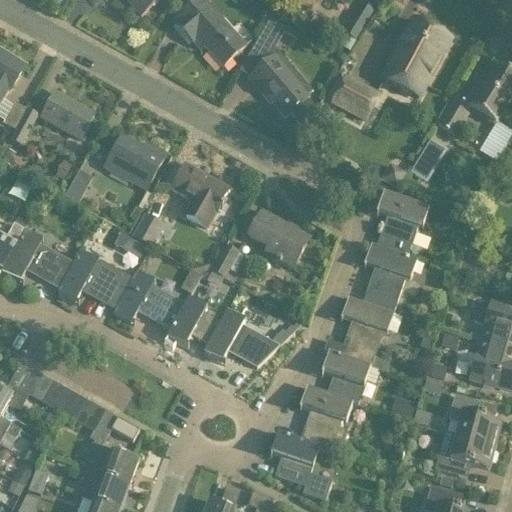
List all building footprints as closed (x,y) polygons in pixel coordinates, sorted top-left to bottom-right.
[(141,17),(160,0),(129,0),(131,2),(129,3),(141,17)] [(222,69),(246,48),(202,0),(198,0),(173,23),(193,46),(197,42),(222,69)] [(375,9),(363,1),(342,35),(344,37),(349,40),(354,43),(375,9)] [(418,100),(449,43),(412,23),(381,80),(418,100)] [(11,92),(25,68),(0,52),(0,103),(8,90),(11,92)] [(314,108),(307,100),(309,99),(308,97),(313,93),(297,74),(292,79),(274,58),(249,79),(284,120),(290,115),(300,126),(308,119),(314,108)] [(452,101),(436,127),(455,138),(471,112),(494,126),(511,97),(511,76),(496,66),(483,88),(477,84),(463,107),(452,101)] [(380,97),(345,77),(328,107),(346,117),(343,122),(358,130),(361,125),(364,126),(380,97)] [(81,142),(95,117),(55,95),(42,120),(81,142)] [(25,111),(13,105),(2,126),(14,133),(25,111)] [(21,149),(37,118),(26,112),(9,143),(21,149)] [(145,193),(166,157),(147,146),(144,151),(122,139),(105,171),(145,193)] [(446,153),(428,143),(408,176),(426,187),(446,153)] [(0,154),(0,161),(6,165),(12,153),(3,148),(0,154)] [(207,230),(229,192),(186,168),(173,191),(192,202),(183,217),(207,230)] [(78,175),(64,201),(63,202),(76,209),(91,182),(78,175)] [(4,190),(34,207),(41,195),(11,178),(4,190)] [(390,219),(379,250),(406,260),(407,260),(407,259),(417,229),(422,230),(429,210),(384,195),(377,215),(390,219)] [(131,240),(151,252),(164,229),(146,218),(149,211),(140,206),(128,227),(136,231),(131,239),(131,240)] [(292,271),(309,241),(261,214),(248,239),(268,250),(265,255),(292,271)] [(74,266),(63,260),(41,247),(44,242),(26,233),(19,245),(6,268),(3,275),(20,284),(28,270),(61,289),(74,266)] [(0,264),(6,268),(19,245),(0,234),(0,264)] [(123,234),(115,247),(124,252),(131,240),(131,239),(123,234)] [(244,259),(224,248),(210,274),(232,287),(235,283),(226,278),(228,273),(234,276),(244,259)] [(390,316),(395,303),(403,279),(409,281),(415,263),(407,260),(406,260),(379,250),(371,248),(364,267),(377,271),(365,307),(390,316)] [(83,292),(116,311),(130,286),(97,268),(99,264),(80,254),(74,266),(61,289),(58,295),(76,305),(83,292)] [(186,308),(175,302),(153,289),(155,285),(137,274),(130,286),(116,311),(113,316),(131,326),(139,312),(173,331),(186,308)] [(386,336),(384,335),(390,316),(365,307),(348,301),(342,320),(354,324),(349,341),(342,360),(342,361),(367,369),(367,368),(388,376),(388,366),(373,360),(379,343),(386,336)] [(193,336),(210,346),(224,322),(189,303),(186,308),(173,331),(168,340),(185,350),(193,336)] [(473,327),(482,329),(478,342),(511,351),(511,310),(488,304),(488,308),(478,305),(473,327)] [(271,343),(261,338),(245,329),(248,325),(228,314),(224,322),(210,346),(205,356),(222,365),(230,352),(259,368),(280,348),(271,343)] [(273,341),(271,343),(280,348),(288,340),(284,335),(282,333),(273,341)] [(458,342),(443,338),(440,350),(455,354),(458,342)] [(509,392),(511,380),(511,364),(510,363),(511,354),(511,351),(478,342),(468,381),(509,392)] [(362,383),(374,387),(378,377),(376,376),(377,374),(388,378),(388,376),(367,368),(367,369),(342,361),(342,360),(329,356),(323,375),(335,379),(329,398),(328,398),(347,405),(354,407),(362,383)] [(8,387),(20,394),(32,373),(20,366),(8,387)] [(20,394),(29,398),(33,400),(44,380),(32,373),(20,394)] [(44,380),(33,400),(43,406),(54,386),(44,380)] [(54,386),(43,406),(53,412),(64,391),(54,386)] [(20,413),(29,398),(20,394),(8,387),(4,395),(0,393),(0,419),(6,409),(20,413)] [(343,433),(338,431),(347,405),(328,398),(329,398),(307,390),(300,410),(313,414),(306,433),(302,445),(302,446),(319,451),(319,452),(330,456),(335,443),(339,445),(343,445),(345,443),(347,440),(347,437),(346,434),(343,433)] [(64,391),(53,412),(64,418),(75,397),(64,391)] [(75,397),(64,418),(74,424),(86,403),(75,397)] [(449,424),(457,426),(454,437),(494,448),(500,425),(492,423),(495,410),(453,399),(447,420),(449,424)] [(86,403),(74,424),(84,429),(96,409),(86,403)] [(410,424),(414,408),(397,403),(392,418),(410,424)] [(96,409),(84,429),(93,434),(89,442),(91,443),(106,415),(96,409)] [(427,429),(430,417),(417,413),(413,425),(427,429)] [(91,443),(93,444),(102,449),(102,448),(111,434),(117,422),(117,421),(106,415),(91,443)] [(0,443),(4,437),(14,443),(20,433),(0,421),(0,443)] [(117,422),(111,434),(132,446),(139,434),(117,422)] [(301,497),(324,505),(331,485),(310,478),(319,452),(319,451),(302,446),(302,445),(277,437),(271,455),(285,460),(278,480),(303,489),(301,497)] [(465,481),(469,467),(488,472),(494,448),(454,437),(447,461),(437,458),(433,473),(465,481)] [(33,443),(23,462),(32,467),(42,449),(33,443)] [(101,452),(102,449),(93,444),(93,447),(91,447),(84,465),(92,467),(89,475),(103,480),(129,490),(138,465),(101,452)] [(22,488),(29,473),(19,469),(12,484),(14,485),(22,488)] [(44,487),(47,478),(35,473),(31,483),(44,487)] [(120,511),(129,490),(103,480),(89,475),(88,476),(90,477),(81,501),(112,511),(120,511)] [(40,498),(44,487),(31,483),(27,494),(40,498)] [(18,501),(23,490),(11,484),(6,495),(18,501)] [(269,511),(273,502),(252,494),(247,508),(256,511),(233,511),(240,494),(225,489),(219,507),(209,503),(205,511),(269,511)] [(422,511),(457,511),(461,498),(429,490),(422,511)] [(21,506),(35,511),(38,503),(25,498),(21,506)] [(112,511),(81,501),(77,511),(112,511)]
